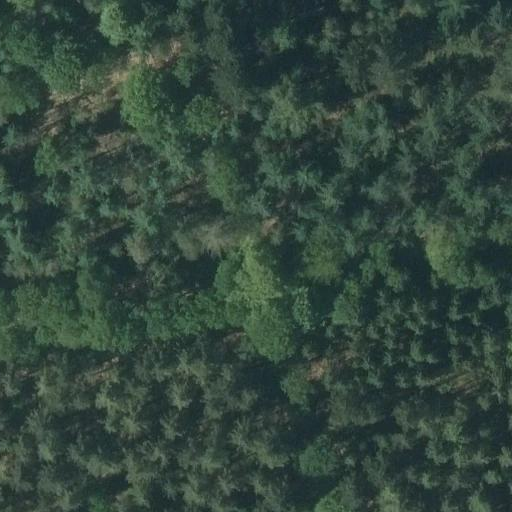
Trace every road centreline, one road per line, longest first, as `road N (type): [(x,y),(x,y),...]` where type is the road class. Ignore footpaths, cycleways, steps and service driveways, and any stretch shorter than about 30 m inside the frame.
road 1 (track): [(511,242),(0,315)]
road 2 (track): [(247,280),(329,511)]
